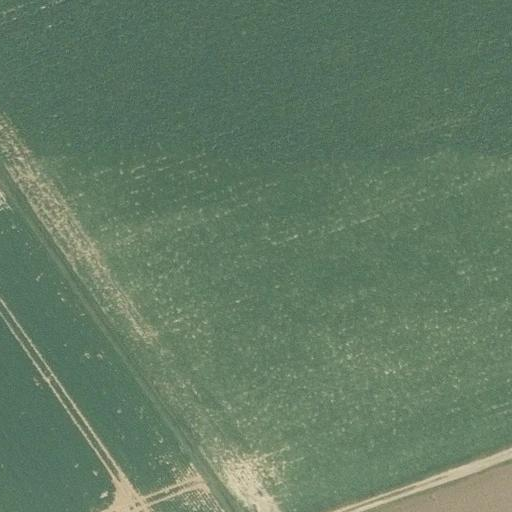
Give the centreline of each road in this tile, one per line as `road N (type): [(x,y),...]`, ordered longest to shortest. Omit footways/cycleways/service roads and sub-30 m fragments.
road 1 (track): [(236,511),(0,172)]
road 2 (track): [(511,452),(348,511)]
